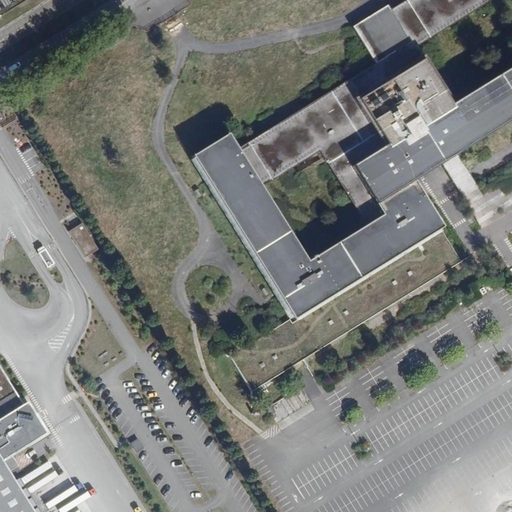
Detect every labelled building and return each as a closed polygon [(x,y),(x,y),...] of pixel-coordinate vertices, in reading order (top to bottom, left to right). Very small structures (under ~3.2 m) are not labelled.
[(184,155),(278,325),(435,238),(404,182),(442,161),(477,225),(496,215),(489,202),(483,205),(454,152),(511,120),(511,0),(395,0),(348,26),(372,69),(234,144),(253,178),(244,183),(218,136),(184,155)] [(98,250),(82,223),(67,232),(84,258),(98,250)] [(47,268),(54,264),(45,249),(38,253),(47,268)] [(362,306),(366,316),(373,314),(369,303),(362,306)] [(0,511),(31,511),(6,472),(0,461),(11,455),(45,434),(26,403),(22,405),(0,370),(0,511)] [(0,461),(6,472),(17,465),(11,455),(0,461)]
